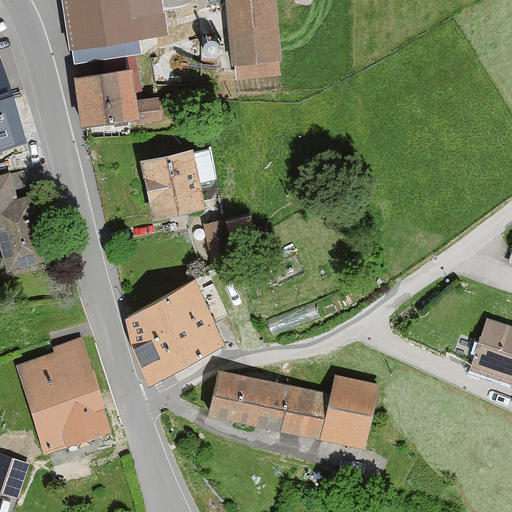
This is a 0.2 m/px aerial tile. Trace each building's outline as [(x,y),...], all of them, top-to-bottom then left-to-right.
[(65,0),(74,59),(106,56),(108,73),(136,71),(135,37),(166,34),(162,0),(65,0)] [(279,75),(275,0),(227,0),(231,63),(237,63),(238,78),(279,75)] [(0,149),(26,142),(0,58),(0,149)] [(136,100),(136,71),(108,73),(76,74),(80,125),(130,118),(131,123),(162,121),(160,98),(136,100)] [(192,151),(192,149),(141,159),(152,217),(205,207),(201,187),(217,183),(210,148),(192,151)] [(10,173),(0,174),(0,235),(8,268),(47,258),(31,194),(16,198),(10,173)] [(225,219),(204,223),(210,259),(231,255),(225,219)] [(126,316),(151,381),(224,343),(195,280),(126,316)] [(511,325),(487,317),(470,367),(511,380),(511,325)] [(111,431),(80,337),(53,346),(55,351),(16,364),(45,452),(111,431)] [(216,384),(210,413),(365,445),(378,383),(336,374),(332,393),(236,373),(216,384)] [(0,491),(17,497),(28,462),(0,453),(0,491)]
